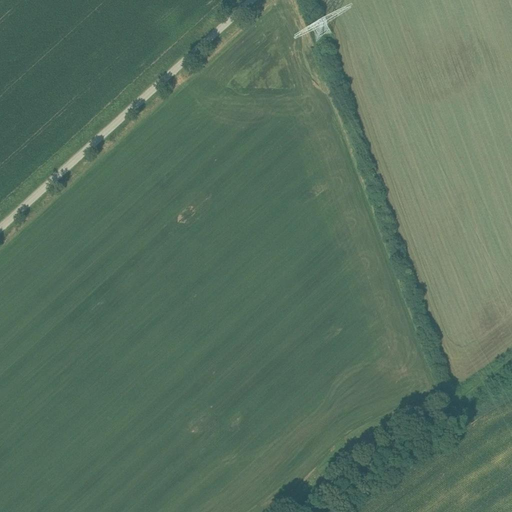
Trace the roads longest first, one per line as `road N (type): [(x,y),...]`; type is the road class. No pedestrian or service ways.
road 1 (unclassified): [(0,229),(252,0)]
road 2 (track): [(301,511),(511,359)]
